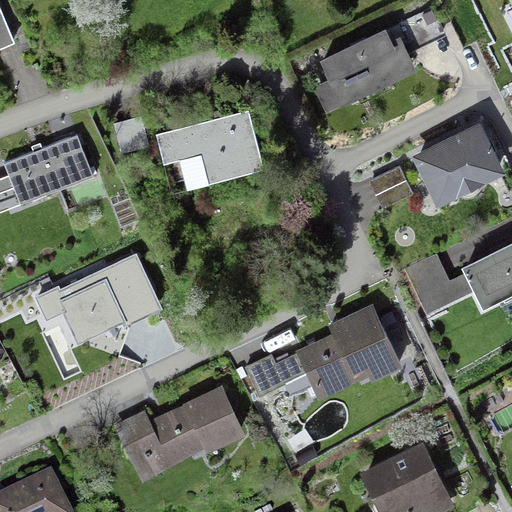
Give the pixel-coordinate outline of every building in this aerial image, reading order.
[(0,45),(15,39),(0,4),(0,45)] [(417,66),(401,31),(392,35),(386,23),(320,54),(331,77),(314,85),(326,110),(417,66)] [(209,180),(265,165),(249,105),(156,130),(164,159),(170,158),(176,181),(207,173),(209,180)] [(149,145),(141,114),(113,121),(121,152),(149,145)] [(506,170),(480,118),(412,151),(437,203),(506,170)] [(33,149),(3,161),(8,172),(20,202),(94,173),(78,132),(76,132),(75,128),(69,131),(70,134),(42,145),(40,140),(31,144),(33,149)] [(399,165),(370,179),(384,207),(413,193),(399,165)] [(0,210),(20,202),(8,172),(0,175),(0,210)] [(511,237),(461,263),(465,271),(474,289),(482,305),(497,298),(501,304),(511,298),(511,237)] [(427,312),(474,289),(465,271),(450,278),(437,252),(405,268),(427,312)] [(116,314),(120,322),(158,304),(135,255),(58,291),(77,331),(116,314)] [(332,331),(295,348),(297,351),(313,385),(318,395),(368,371),(371,377),(403,362),(373,300),(328,322),(332,331)] [(272,351),(245,364),(260,394),(283,382),(290,396),(313,385),(297,351),(276,360),(272,351)] [(182,400),(183,402),(150,418),(145,407),(114,422),(141,478),(205,447),(206,450),(246,431),(222,381),(182,400)] [(367,474),(386,511),(430,511),(450,502),(422,446),(367,474)] [(72,511),(51,468),(0,492),(0,511),(72,511)]
